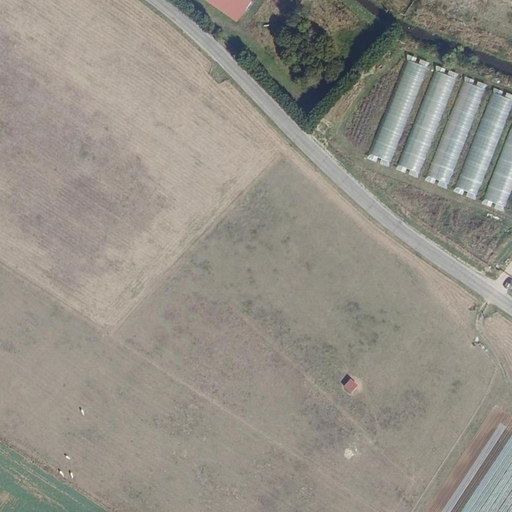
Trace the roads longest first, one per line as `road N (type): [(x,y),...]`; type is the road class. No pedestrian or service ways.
road 1 (tertiary): [(158,0),(365,201),(511,307)]
road 2 (track): [(493,294),(476,321),(506,382),(420,511)]
road 3 (track): [(511,49),(389,0)]
